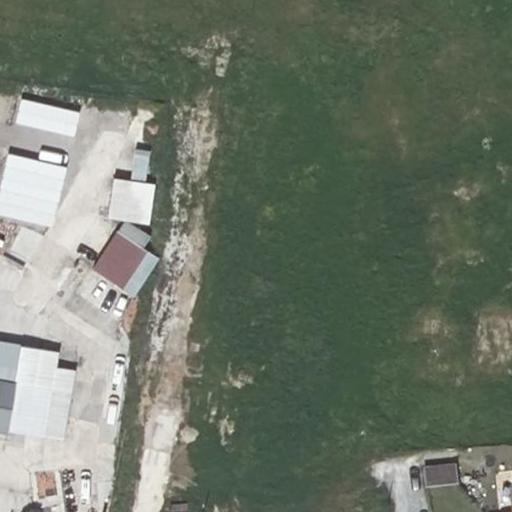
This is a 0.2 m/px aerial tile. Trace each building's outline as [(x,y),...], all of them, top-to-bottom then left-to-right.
[(154,219),(158,178),(116,173),(112,214),(154,219)] [(139,245),(116,231),(92,267),(115,283),(139,245)] [(0,383),(15,385),(18,354),(0,351),(0,383)] [(0,383),(0,430),(29,434),(34,386),(15,385),(0,383)] [(47,436),(52,388),(34,386),(29,434),(47,436)] [(428,463),(430,475),(459,472),(458,459),(428,463)]
